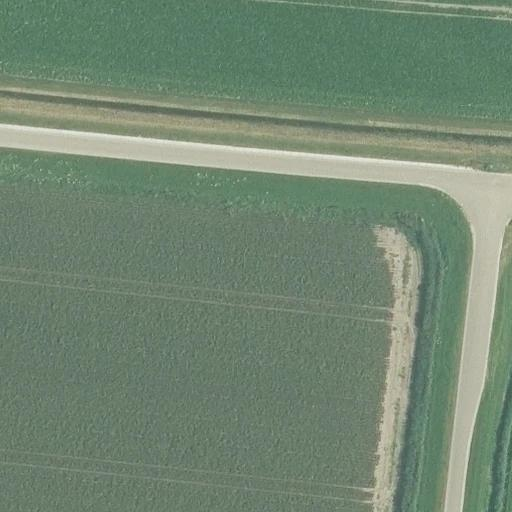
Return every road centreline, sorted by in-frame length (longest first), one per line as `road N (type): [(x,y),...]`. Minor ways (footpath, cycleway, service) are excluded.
road 1 (unclassified): [(494,182),(0,136)]
road 2 (unclassified): [(451,511),(494,182)]
